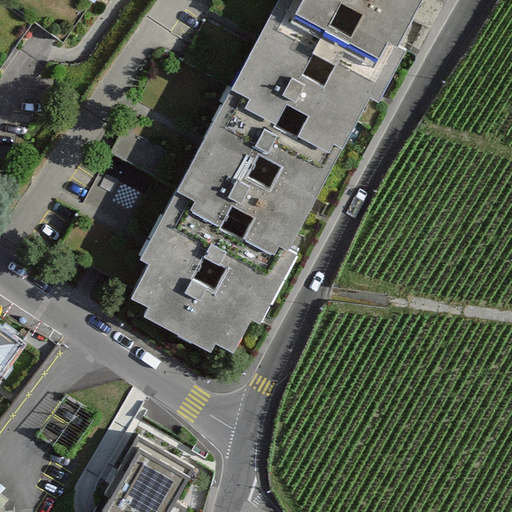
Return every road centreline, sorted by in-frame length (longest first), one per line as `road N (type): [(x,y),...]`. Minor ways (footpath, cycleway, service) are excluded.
road 1 (tertiary): [(480,0),(385,154),(268,371),(246,436)]
road 2 (residential): [(0,268),(246,436)]
